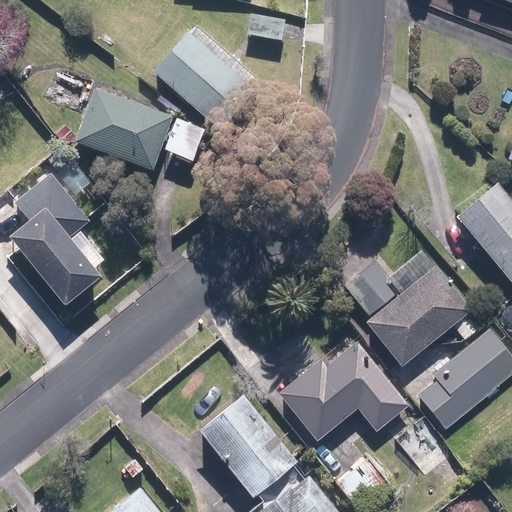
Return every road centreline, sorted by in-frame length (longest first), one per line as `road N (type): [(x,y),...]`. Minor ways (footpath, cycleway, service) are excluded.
road 1 (residential): [(83,381),(313,192),(337,157),(355,104),(361,0)]
road 2 (residential): [(83,381),(0,280)]
